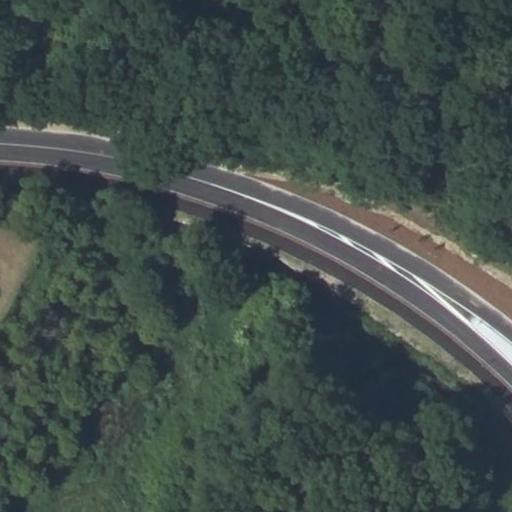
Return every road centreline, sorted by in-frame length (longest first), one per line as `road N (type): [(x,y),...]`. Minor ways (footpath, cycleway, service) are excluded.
road 1 (tertiary): [(207,186),(371,279),(511,389)]
road 2 (tertiary): [(511,335),(390,254),(207,186)]
road 3 (tertiary): [(0,144),(207,186)]
